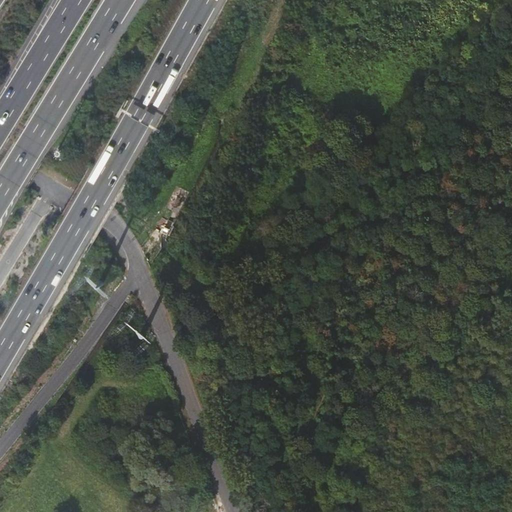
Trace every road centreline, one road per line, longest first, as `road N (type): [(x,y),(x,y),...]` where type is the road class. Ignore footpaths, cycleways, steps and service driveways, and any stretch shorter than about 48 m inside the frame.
road 1 (tertiary): [(0,156),(115,227),(130,249),(230,511)]
road 2 (motorway): [(0,356),(203,0)]
road 3 (motorway): [(0,195),(120,0)]
road 4 (motorway): [(75,0),(0,121)]
